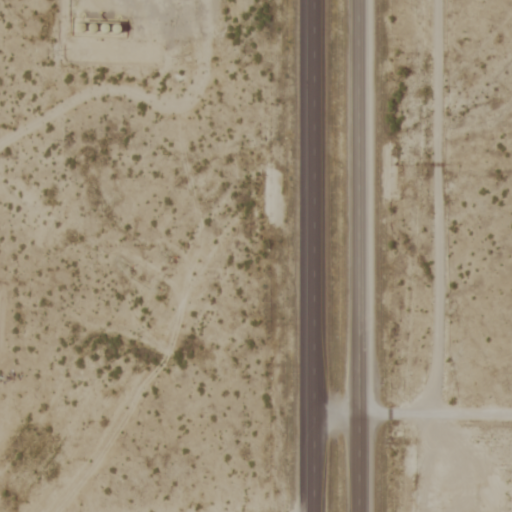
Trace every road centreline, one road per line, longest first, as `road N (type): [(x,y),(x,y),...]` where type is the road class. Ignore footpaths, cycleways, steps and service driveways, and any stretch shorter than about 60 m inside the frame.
road 1 (trunk): [(366,511),(367,0)]
road 2 (trunk): [(322,0),(322,511)]
